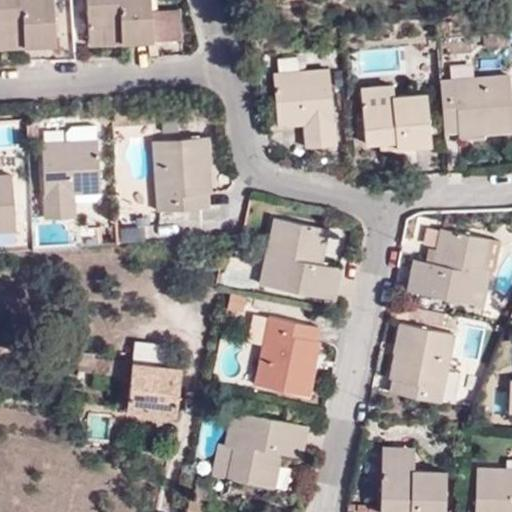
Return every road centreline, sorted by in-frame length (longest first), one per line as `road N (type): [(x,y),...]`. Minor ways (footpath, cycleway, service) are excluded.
road 1 (residential): [(330,511),(383,250),(371,211)]
road 2 (residential): [(371,211),(357,198),(265,173),(249,151),(227,57)]
road 3 (residential): [(0,77),(227,57)]
road 4 (residential): [(371,211),(511,182)]
